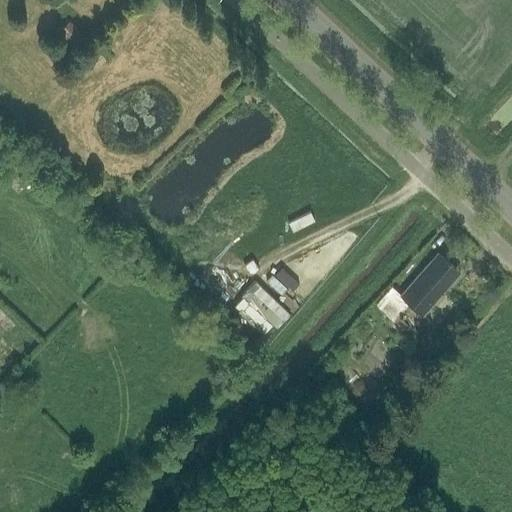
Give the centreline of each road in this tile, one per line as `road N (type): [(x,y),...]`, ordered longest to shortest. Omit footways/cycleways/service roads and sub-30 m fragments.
road 1 (unclassified): [(511,261),(232,0)]
road 2 (secondary): [(511,212),(284,0)]
